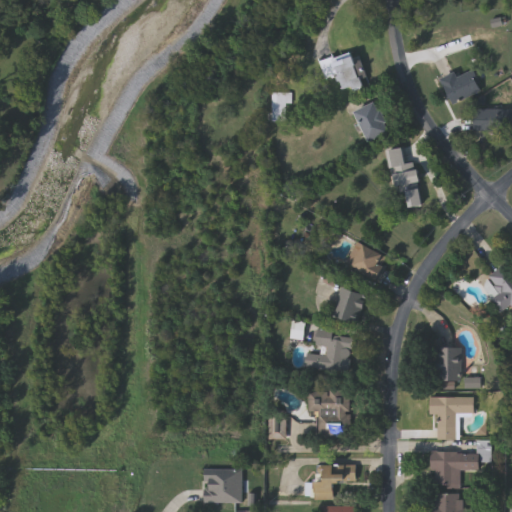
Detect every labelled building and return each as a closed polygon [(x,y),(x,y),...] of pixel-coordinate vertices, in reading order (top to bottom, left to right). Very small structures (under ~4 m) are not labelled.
[(339,76),(327,80),(321,61),(354,51),(365,86),(344,92),(339,76)] [(484,90),(454,104),(442,79),(457,72),(460,77),(475,70),(484,90)] [(292,94),(292,105),(288,105),(288,123),(273,123),(273,94),(292,94)] [(392,133),(371,143),(357,111),(378,102),(392,133)] [(511,108),(511,131),(475,131),(475,108),(511,108)] [(392,151),(405,148),(408,163),(417,162),(425,205),(404,210),(392,151)] [(389,256),(380,279),(348,267),(358,243),(389,256)] [(511,305),(504,312),(484,288),(492,281),(489,277),(507,263),(511,269),(511,305)] [(367,296),(358,322),(334,314),(343,287),(367,296)] [(350,371),(309,367),(310,353),(317,353),(319,330),(354,333),(350,371)] [(462,347),(462,381),(437,380),(438,347),(462,347)] [(320,436),(320,412),(311,412),(311,391),(351,391),(351,435),(320,436)] [(442,439),(442,414),(433,414),(433,397),(475,397),(475,413),(457,413),(457,439),(442,439)] [(269,439),(270,412),(287,412),(287,439),(269,439)] [(434,451),(478,452),(478,440),(492,440),(491,469),(462,468),(462,487),(434,486),(434,451)] [(337,483),(337,499),(319,499),(319,465),(357,464),(357,483),(337,483)] [(206,503),(206,472),(242,472),(242,503),(206,503)] [(475,509),(475,511),(435,511),(435,493),(464,493),(464,509),(475,509)]
